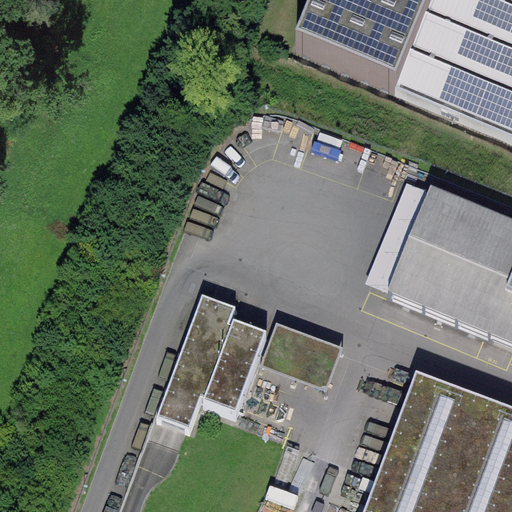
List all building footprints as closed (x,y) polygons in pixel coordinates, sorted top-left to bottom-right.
[(511,0),(315,0),(293,53),(511,145),(511,0)] [(511,201),(426,165),(379,278),(511,332),(511,201)] [(232,326),(229,325),(235,308),(204,296),(159,417),(191,429),(203,396),(206,397),(204,401),(236,412),(266,330),(235,318),(232,326)] [(279,324),(263,365),(328,389),(343,348),(279,324)] [(511,511),(511,409),(402,367),(344,511),(511,511)]
